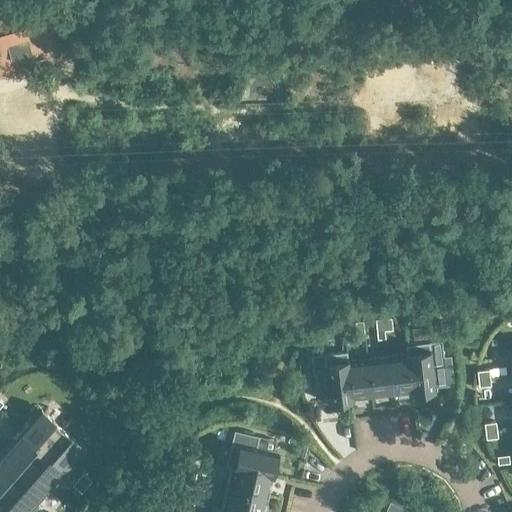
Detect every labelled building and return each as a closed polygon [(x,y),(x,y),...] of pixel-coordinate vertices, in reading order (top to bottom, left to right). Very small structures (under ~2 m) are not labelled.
[(26,0),(0,7),(0,77),(63,60),(51,17),(46,0),(26,0)] [(18,223),(0,219),(0,268),(7,270),(12,249),(18,223)] [(35,254),(12,249),(7,270),(30,275),(35,254)] [(392,317),(383,318),(385,330),(393,329),(392,317)] [(376,331),(385,330),(383,318),(375,319),(376,331)] [(365,332),(364,321),(355,321),(356,333),(365,332)] [(441,340),(406,344),(412,391),(434,388),(432,367),(444,365),(441,340)] [(387,356),(392,393),(412,391),(406,344),(405,344),(407,354),(387,356)] [(347,351),(346,352),(351,398),(371,395),(367,359),(348,361),(347,351)] [(323,354),(324,359),(312,361),(313,369),(325,368),(329,400),(351,398),(346,352),(323,354)] [(387,356),(367,359),(371,395),(392,393),(387,356)] [(489,369),(479,370),(477,371),(479,387),(479,386),(491,385),(489,369)] [(29,410),(10,429),(31,450),(50,431),(29,410)] [(496,422),(484,423),(486,439),(498,437),(496,422)] [(10,429),(0,438),(0,457),(12,469),(31,450),(10,429)] [(234,430),(226,465),(271,475),(276,453),(256,448),(259,436),(234,430)] [(50,431),(31,450),(52,471),(71,452),(50,431)] [(31,450),(12,469),(33,490),(52,471),(31,450)] [(498,464),(510,462),(509,455),(497,456),(498,464)] [(0,457),(0,481),(12,469),(0,457)] [(230,467),(226,487),(266,496),(271,475),(226,465),(226,466),(230,467)] [(12,469),(0,481),(0,494),(14,509),(33,490),(12,469)] [(196,471),(195,479),(206,482),(208,474),(196,471)] [(77,479),(87,487),(92,481),(83,473),(77,479)] [(87,487),(77,479),(72,485),(81,493),(87,487)] [(205,490),(206,482),(195,479),(193,487),(205,490)] [(226,487),(221,507),(244,511),(262,511),(266,496),(226,487)] [(0,494),(0,511),(11,511),(14,509),(0,494)]
